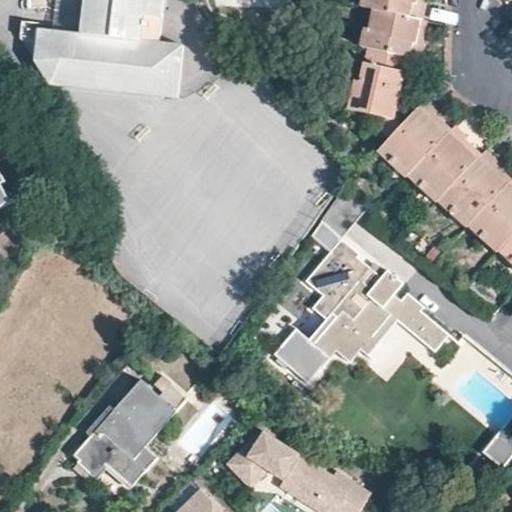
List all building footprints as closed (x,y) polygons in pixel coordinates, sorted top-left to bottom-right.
[(81,0),(78,33),(39,30),(37,60),(53,85),(178,97),(183,44),(158,41),(162,0),(81,0)] [(361,0),(361,4),(373,7),(423,17),(426,0),(423,0),(361,0)] [(426,17),(423,17),(373,7),(370,24),(364,23),(362,41),(369,42),(408,50),(423,53),(425,40),(418,39),(419,32),(423,32),(426,17)] [(408,50),(369,42),(363,75),(357,75),(349,104),(381,111),(379,125),(390,135),(402,122),(397,109),(408,50)] [(402,122),(390,135),(377,149),(405,176),(408,174),(449,129),(438,119),(434,123),(429,118),(436,110),(422,99),(402,122)] [(449,129),(408,174),(437,202),(439,200),(480,155),(468,144),(465,148),(459,143),(466,136),(453,125),(449,129)] [(480,155),(439,200),(467,227),(469,224),(510,180),(499,170),(496,174),(490,170),(497,162),(484,151),(480,155)] [(511,178),(510,180),(469,224),(497,251),(499,249),(511,235),(511,178)] [(0,206),(12,200),(0,179),(0,206)] [(348,243),(368,220),(347,202),(327,225),(338,235),(348,243)] [(348,249),(351,245),(348,243),(338,235),(335,238),(348,249)] [(511,235),(499,249),(511,261),(511,235)] [(388,294),(391,291),(401,280),(395,275),(395,271),(391,272),(385,266),(378,275),(368,286),(356,276),(352,280),(339,270),(354,253),(356,250),(351,245),(348,249),(335,238),(302,277),(315,288),(316,286),(320,290),(318,292),(308,304),(322,317),(328,310),(332,313),(308,340),(321,352),(328,345),(331,347),(345,360),(350,353),(347,351),(354,343),(357,345),(360,347),(366,341),(369,344),(375,337),(370,334),(388,313),(393,317),(430,349),(437,341),(434,338),(442,330),(417,308),(414,305),(418,301),(404,289),(397,297),(395,300),(388,294)] [(356,276),(366,264),(354,253),(339,270),(352,280),(356,276)] [(368,286),(378,275),(366,264),(356,276),(368,286)] [(397,297),(391,291),(388,294),(395,300),(397,297)] [(308,304),(306,306),(320,318),(322,317),(308,304)] [(375,337),(393,317),(388,313),(370,334),(375,337)] [(437,341),(445,332),(442,330),(434,338),(437,341)] [(363,350),(369,344),(366,341),(360,347),(363,350)] [(350,353),(357,345),(354,343),(347,351),(350,353)] [(324,355),(331,347),(328,345),(321,352),(324,355)] [(106,468),(118,479),(128,467),(141,479),(158,460),(145,448),(175,414),(139,382),(73,457),(96,479),(106,468)] [(511,417),(489,458),(511,471),(511,468),(511,417)] [(258,435),(228,465),(246,483),(254,475),(260,481),(270,471),(286,482),(321,506),(325,500),(340,510),(338,511),(363,511),(374,497),(339,473),(336,478),(268,432),(263,439),(258,435)] [(128,467),(118,479),(131,490),(141,479),(128,467)] [(246,483),(252,489),(260,481),(254,475),(246,483)] [(321,506),(286,482),(281,488),(315,511),(338,511),(340,510),(325,500),(321,506)] [(491,493),(485,488),(480,493),(485,498),(491,493)] [(223,511),(203,491),(181,511),(223,511)]
